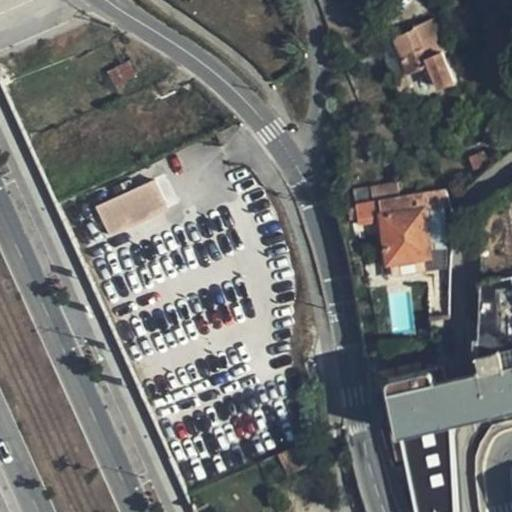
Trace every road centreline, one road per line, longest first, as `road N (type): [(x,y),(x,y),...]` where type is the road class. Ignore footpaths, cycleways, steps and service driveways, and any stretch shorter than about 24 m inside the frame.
road 1 (residential): [(465,511),(459,376),(467,227),(476,194),(511,164)]
road 2 (tertiary): [(384,511),(329,251),(301,183)]
road 3 (secondary): [(133,511),(0,215)]
road 4 (tertiary): [(301,183),(274,131),(220,74),(109,0)]
road 5 (residential): [(301,183),(316,144),(322,86),(310,0)]
